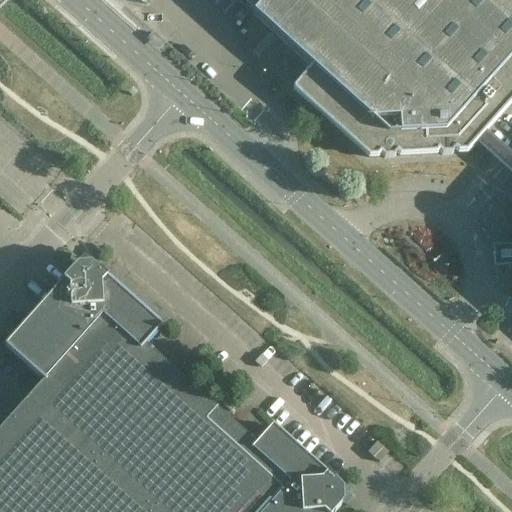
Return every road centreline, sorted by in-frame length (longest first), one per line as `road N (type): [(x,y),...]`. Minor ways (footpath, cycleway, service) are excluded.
road 1 (tertiary): [(504,381),(180,94)]
road 2 (unclassified): [(0,295),(180,94)]
road 3 (unclassified): [(388,511),(504,381)]
road 4 (tertiary): [(180,94),(73,0)]
